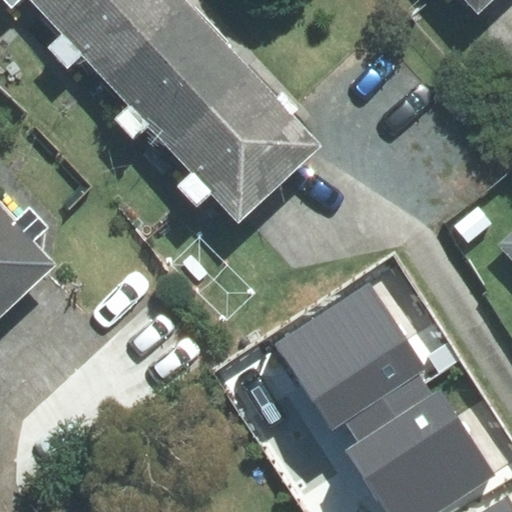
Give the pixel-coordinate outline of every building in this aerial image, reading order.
[(32,0),(41,10),(51,0),(32,0)] [(186,0),(51,0),(41,10),(107,80),(190,4),(186,0)] [(467,0),(478,11),(489,0),(467,0)] [(169,148),(252,71),(190,4),(107,80),(169,148)] [(169,148),(238,222),(321,145),(252,71),(169,148)] [(15,221),(0,205),(0,316),(55,265),(33,241),(48,227),(29,208),(15,221)] [(511,257),(511,233),(500,245),(511,257)] [(418,374),(426,368),(369,283),(276,344),(333,429),(345,421),(351,431),(424,383),(418,374)] [(424,383),(351,431),(358,442),(347,450),(388,511),(441,511),(497,475),(440,389),(432,394),(424,383)] [(511,511),(511,502),(507,496),(482,511),(511,511)]
